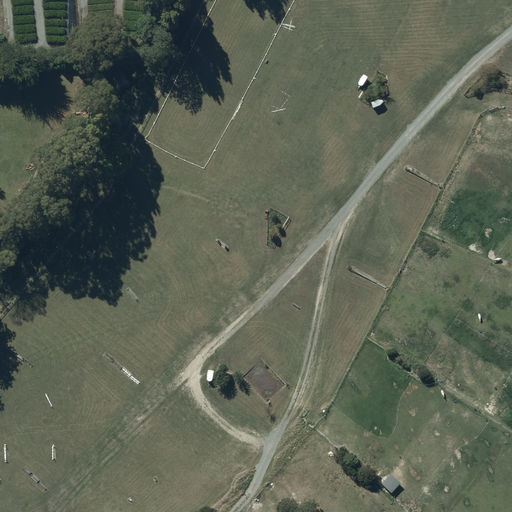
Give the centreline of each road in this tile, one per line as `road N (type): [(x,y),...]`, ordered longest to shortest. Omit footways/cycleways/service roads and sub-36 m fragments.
road 1 (track): [(360,193),(241,327),(113,447)]
road 2 (track): [(360,193),(294,402),(232,511)]
